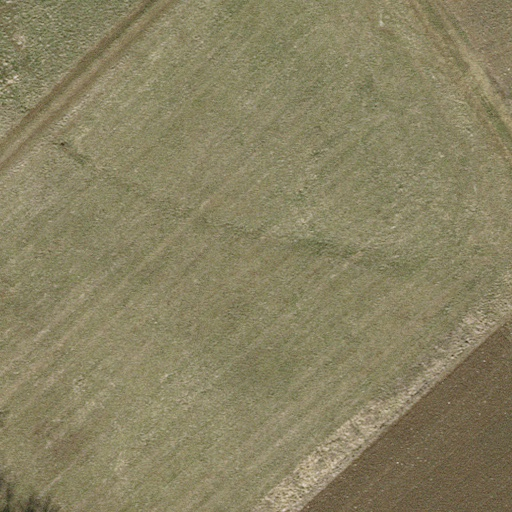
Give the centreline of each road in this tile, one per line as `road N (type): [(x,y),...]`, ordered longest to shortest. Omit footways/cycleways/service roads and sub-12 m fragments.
road 1 (track): [(161,0),(0,157)]
road 2 (track): [(425,0),(511,147)]
